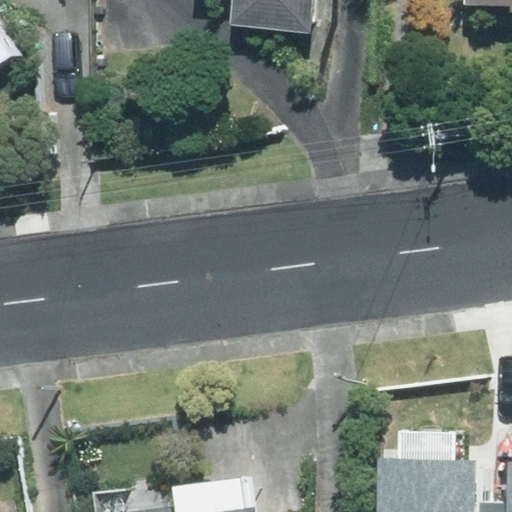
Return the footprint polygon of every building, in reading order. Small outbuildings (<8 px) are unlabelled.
[(0,0),(0,73),(23,59),(0,23),(0,0)] [(324,0),(242,0),(239,26),(320,35),(324,0)] [(511,11),(511,0),(478,0),(478,11),(511,11)] [(382,454),(378,511),(500,511),(501,504),(471,502),(473,458),(382,454)] [(266,511),(264,496),(137,511),(266,511)]
